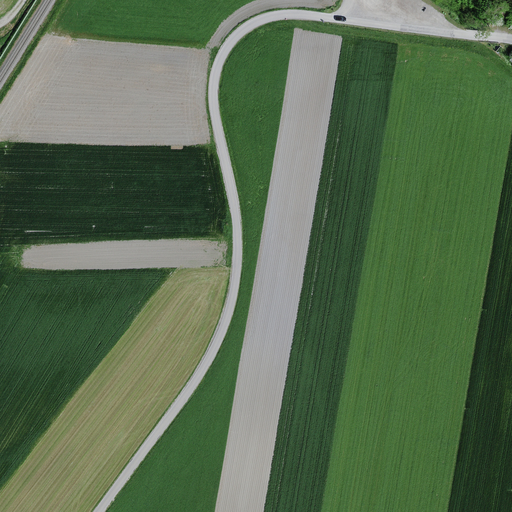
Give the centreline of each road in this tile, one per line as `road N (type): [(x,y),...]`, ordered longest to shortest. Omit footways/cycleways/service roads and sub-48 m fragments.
road 1 (unclassified): [(97,511),(198,374),(229,300),(235,211),(214,103),(223,53),(259,19),(351,17)]
road 2 (track): [(511,40),(351,17),(352,0)]
